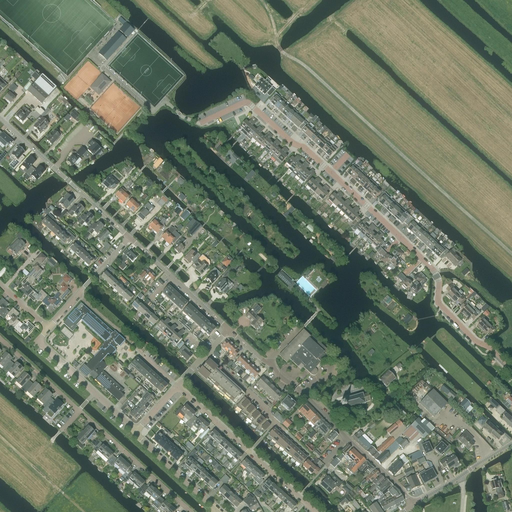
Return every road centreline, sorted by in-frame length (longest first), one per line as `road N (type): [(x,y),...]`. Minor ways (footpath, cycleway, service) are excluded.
road 1 (residential): [(511,369),(438,304),(435,273),(248,102),(200,123)]
road 2 (track): [(511,254),(283,53),(275,35)]
road 3 (residential): [(316,511),(177,385)]
road 4 (tertiary): [(229,330),(348,439)]
road 5 (residential): [(189,511),(79,410)]
road 6 (tertiary): [(129,237),(229,330)]
road 7 (residential): [(47,328),(129,237)]
